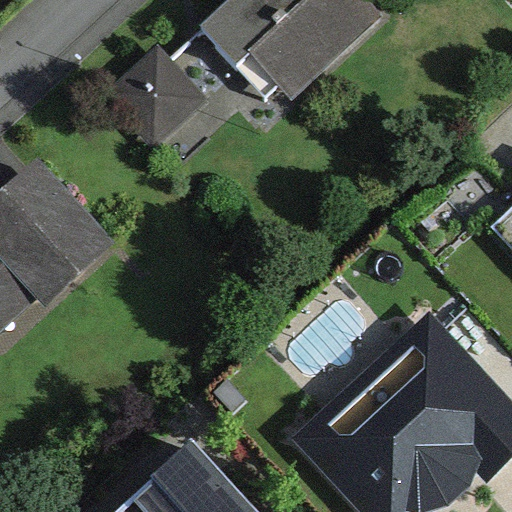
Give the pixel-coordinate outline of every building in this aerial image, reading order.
[(235,0),(200,33),(264,100),(276,89),(290,104),(386,15),(371,0),(235,0)] [(153,150),(204,103),(156,51),(105,98),(153,150)] [(0,332),(37,298),(47,309),(115,245),(38,163),(0,198),(0,332)] [(437,511),(511,442),(511,401),(442,328),(320,442),(386,511),(437,511)] [(253,511),(194,448),(125,511),(253,511)]
